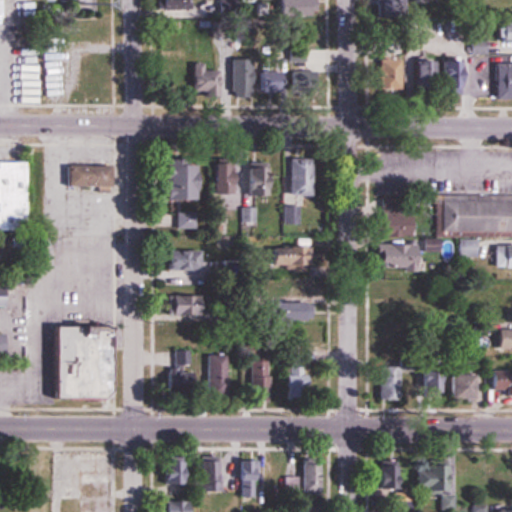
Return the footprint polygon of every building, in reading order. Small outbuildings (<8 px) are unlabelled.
[(310,18),(310,0),(272,0),(273,18),(310,18)] [(511,42),(511,21),(491,22),(491,43),(511,42)] [(313,49),(312,26),(290,27),(291,50),(313,49)] [(481,40),(466,40),(466,54),(481,54),(481,40)] [(62,91),(97,91),(97,54),(62,54),(62,91)] [(232,95),(272,94),(271,73),(247,73),(247,60),(231,60),(232,95)] [(394,61),(372,61),(372,91),(394,91),(394,61)] [(438,62),(438,93),(458,93),(458,62),(438,62)] [(202,70),(202,63),(187,63),(187,97),(213,97),(213,70),(202,70)] [(424,63),(405,63),(405,91),(424,91),(424,63)] [(488,100),(511,99),(511,63),(488,63),(488,100)] [(175,64),(160,64),(160,95),(175,95),(175,64)] [(286,98),(308,98),(308,72),(286,72),(286,98)] [(310,158),(285,158),(285,197),(310,197),(310,158)] [(229,195),(229,159),(210,159),(210,195),(229,195)] [(262,196),(262,162),(244,161),(243,195),(262,196)] [(191,200),(191,163),(159,163),(159,200),(191,200)] [(0,164),(0,230),(17,231),(18,164),(0,164)] [(60,165),(60,187),(105,187),(105,165),(60,165)] [(511,232),(511,199),(511,200),(511,198),(434,197),(434,231),(511,232)] [(375,236),(405,236),(405,199),(375,199),(375,236)] [(454,257),(474,257),(474,240),(454,240),(454,257)] [(371,245),(372,269),(413,268),(413,244),(371,245)] [(511,245),(488,246),(488,268),(511,268),(511,245)] [(309,247),(263,247),(264,266),(309,265),(309,247)] [(197,271),(197,250),(155,250),(155,271),(197,271)] [(267,298),(301,298),(301,280),(267,280),(267,298)] [(411,299),(411,282),(374,282),(374,299),(411,299)] [(197,317),(198,296),(163,295),(162,316),(197,317)] [(265,321),(303,321),(303,303),(265,303),(265,321)] [(370,320),(402,320),(402,304),(370,304),(370,320)] [(42,398),(103,399),(103,328),(43,328),(42,398)] [(511,350),(511,330),(491,330),(491,350),(511,350)] [(173,350),(173,367),(161,367),(161,393),(190,393),(189,350),(173,350)] [(221,354),(199,355),(200,394),(222,393),(221,354)] [(277,356),(276,393),(299,394),(301,357),(277,356)] [(262,359),(243,359),(243,395),(262,395),(262,359)] [(372,401),(394,401),(394,367),(372,367),(372,401)] [(435,396),(435,371),(418,371),(418,396),(435,396)] [(439,399),(463,399),(463,375),(439,375),(439,399)] [(157,484),(182,484),(182,458),(157,458),(157,484)] [(316,459),(297,458),(297,476),(282,476),(282,494),(316,494),(316,459)] [(197,461),(197,491),(215,491),(215,461),(197,461)] [(252,494),(252,461),(233,461),(233,472),(224,472),(224,494),(252,494)] [(276,461),(259,461),(259,491),(276,491),(276,461)] [(440,461),(411,461),(411,492),(440,492),(440,461)] [(376,490),(397,490),(397,463),(376,463),(376,490)] [(511,468),(488,469),(488,494),(511,493),(511,468)] [(408,491),(390,491),(390,508),(408,508),(408,491)] [(436,495),(436,511),(453,511),(453,495),(436,495)] [(186,511),(186,500),(155,500),(154,511),(186,511)]
